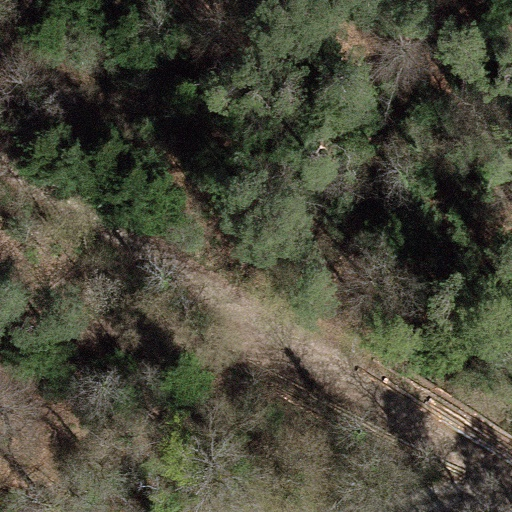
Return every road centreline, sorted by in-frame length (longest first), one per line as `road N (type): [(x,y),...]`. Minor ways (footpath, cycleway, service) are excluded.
road 1 (track): [(511,489),(244,317),(0,143)]
road 2 (track): [(0,327),(154,341),(207,338),(244,317)]
road 3 (track): [(490,474),(369,511)]
